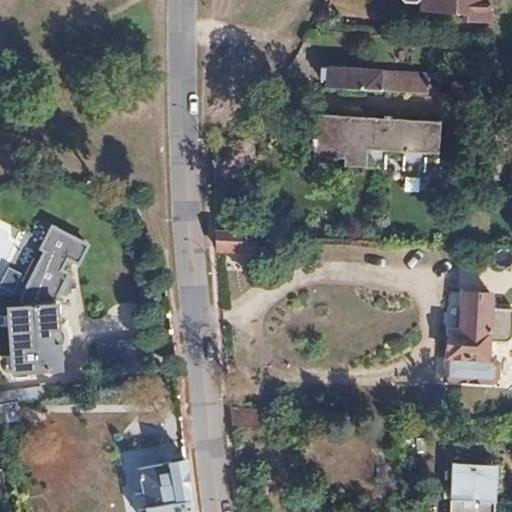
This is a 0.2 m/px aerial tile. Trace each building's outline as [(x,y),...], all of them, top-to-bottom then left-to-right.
[(401,0),(402,0),(416,1),(416,0),(421,0),(421,9),(471,11),(471,18),(491,18),(492,0),(401,0)] [(429,93),(431,72),(318,66),(317,79),(324,79),(324,87),(334,88),(429,93)] [(441,158),(444,122),(318,113),(315,151),(345,153),(344,161),(388,165),(389,155),(406,156),(405,165),(428,167),(429,158),(441,158)] [(254,250),(255,233),(216,230),(217,249),(254,250)] [(488,358),(489,341),(506,342),(511,338),(511,336),(511,309),(491,309),(491,295),(463,293),(460,328),(448,328),(444,378),(491,381),(496,376),(497,364),(492,358),(488,358)] [(56,307),(7,310),(12,374),(61,371),(56,307)] [(0,427),(22,423),(18,402),(0,405),(0,427)] [(267,425),(267,408),(231,406),(233,423),(267,425)] [(495,511),(499,462),(453,459),(450,511),(495,511)] [(192,511),(189,484),(186,460),(139,469),(146,511),(192,511)] [(25,498),(27,511),(49,511),(45,493),(25,498)]
